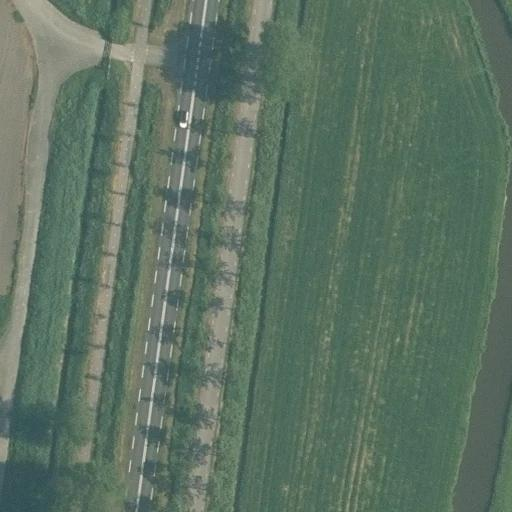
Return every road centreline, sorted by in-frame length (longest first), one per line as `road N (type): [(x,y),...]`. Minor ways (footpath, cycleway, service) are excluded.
road 1 (unclassified): [(188,511),(258,0)]
road 2 (primary): [(131,511),(199,0)]
